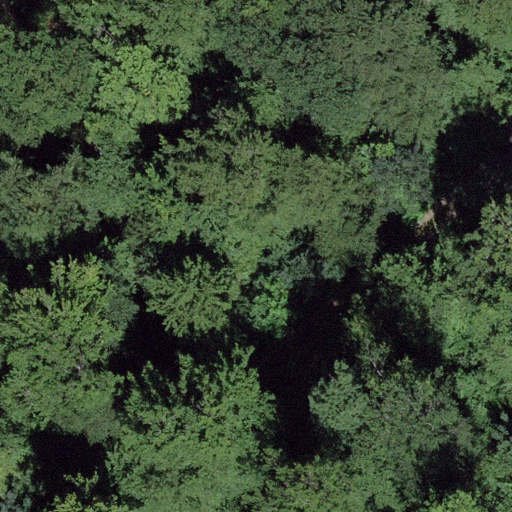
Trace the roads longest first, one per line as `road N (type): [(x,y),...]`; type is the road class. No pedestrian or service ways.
road 1 (track): [(484,0),(477,72),(449,183),(391,244),(247,443),(167,511)]
road 2 (track): [(395,0),(317,56),(0,196)]
